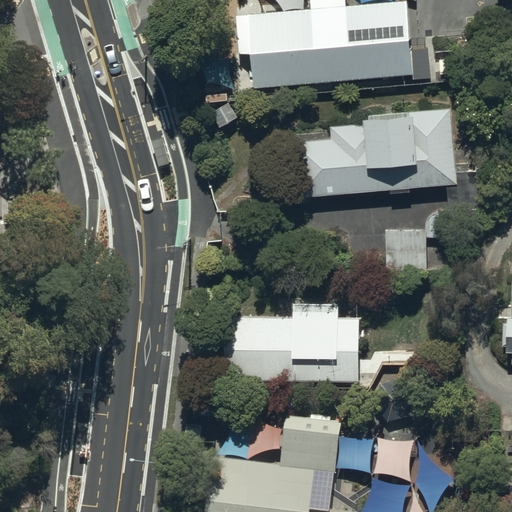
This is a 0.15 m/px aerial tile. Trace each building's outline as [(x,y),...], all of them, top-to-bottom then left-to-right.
[(412,71),(406,0),(345,6),(344,0),(311,0),(312,7),(235,14),(238,54),(251,53),(254,85),(412,71)] [(455,174),(449,97),(370,104),(371,112),(329,116),(330,130),(291,133),(295,187),(455,174)] [(153,142),(160,167),(170,164),(163,139),(153,142)] [(426,264),(425,221),(384,222),(385,264),(426,264)] [(292,309),(224,308),(222,371),(357,373),(359,310),(337,309),(337,295),(292,295),(292,309)] [(92,303),(89,329),(99,330),(102,305),(92,303)] [(283,414),(278,455),(211,447),(202,511),(356,511),(357,506),(309,500),(313,462),(334,464),(339,421),(283,414)]
